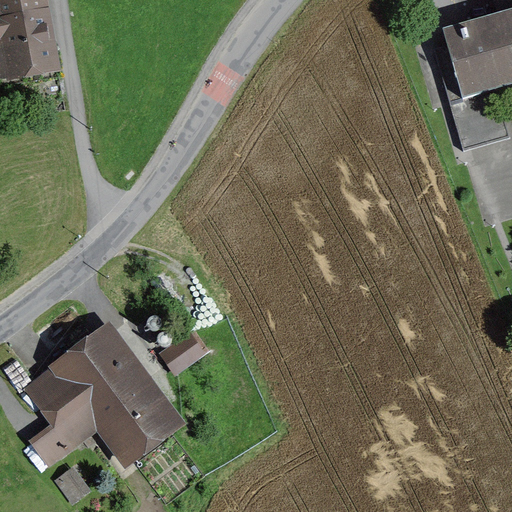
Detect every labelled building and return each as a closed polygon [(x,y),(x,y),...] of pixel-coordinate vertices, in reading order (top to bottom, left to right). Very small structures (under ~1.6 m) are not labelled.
[(40,0),(0,0),(0,81),(53,73),(40,0)] [(511,0),(489,0),(495,19),(441,34),(464,120),(511,106),(511,0)] [(107,326),(18,388),(47,429),(28,443),(46,469),(94,435),(119,470),(179,428),(107,326)] [(174,375),(199,356),(186,338),(160,356),(174,375)] [(77,479),(62,489),(75,508),(90,498),(77,479)]
